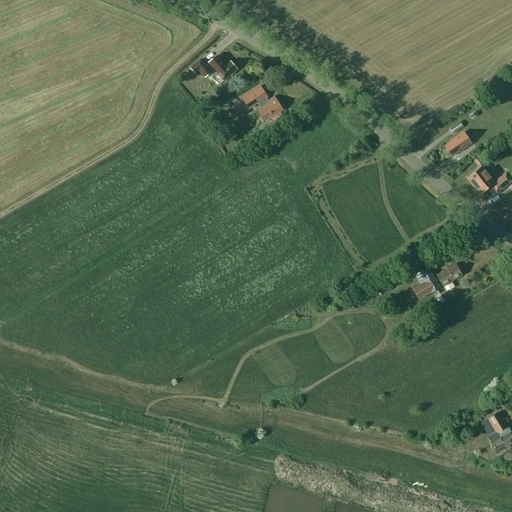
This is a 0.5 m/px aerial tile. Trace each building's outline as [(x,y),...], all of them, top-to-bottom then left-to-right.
[(230,62),(225,66),(216,56),(208,63),(209,64),(206,66),(200,59),(190,68),(195,74),(199,71),(204,77),(210,73),(212,75),(216,75),(217,73),(223,81),(237,70),(230,62)] [(274,97),(267,102),(264,99),(267,97),(260,86),(242,98),(248,109),(257,103),(259,107),(255,109),(264,123),(270,119),(273,122),(282,116),(279,113),(283,110),(274,97)] [(201,106),(204,110),(211,104),(207,100),(201,106)] [(450,128),(453,134),(463,127),(460,122),(450,128)] [(451,156),(458,151),(458,152),(471,143),(463,132),(450,141),(451,141),(444,146),(451,156)] [(495,195),(511,181),(511,179),(506,172),(501,176),(494,182),(481,166),(467,178),(480,194),(488,187),(495,195)] [(461,275),(455,265),(437,275),(438,277),(435,278),(429,267),(415,276),(420,285),(412,289),(418,300),(435,291),(437,294),(439,293),(437,289),(440,287),(439,286),(442,284),(443,286),(461,275)] [(377,287),(381,294),(403,282),(399,275),(377,287)] [(511,442),(511,438),(497,414),(487,419),(495,433),(487,438),(496,452),(511,442)]
